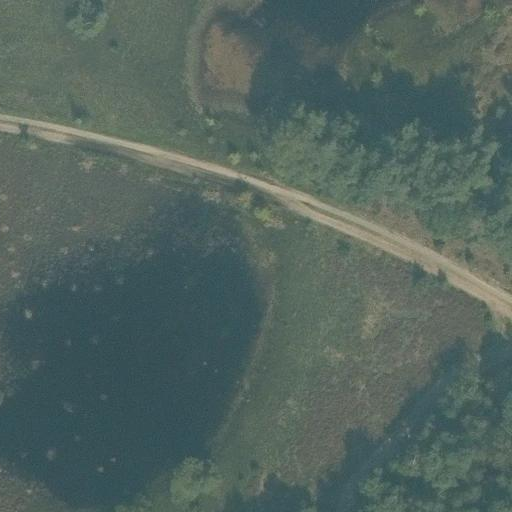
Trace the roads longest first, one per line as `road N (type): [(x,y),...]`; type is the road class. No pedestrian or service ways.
road 1 (track): [(511,317),(305,213),(189,172),(0,129)]
road 2 (track): [(343,511),(442,384),(511,339)]
